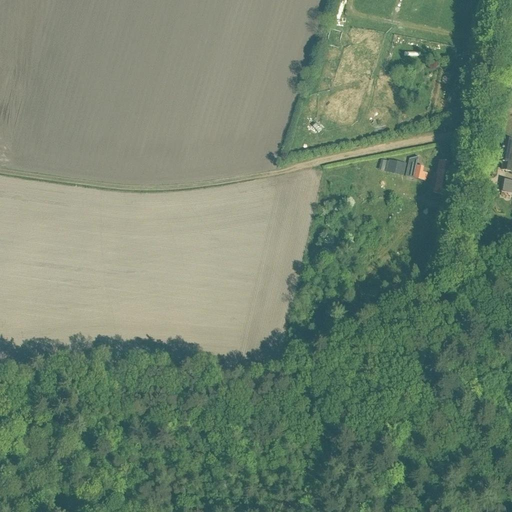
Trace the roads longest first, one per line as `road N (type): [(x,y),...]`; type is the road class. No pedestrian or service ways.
road 1 (track): [(0,171),(159,189),(479,131)]
road 2 (unclassified): [(393,511),(483,113)]
